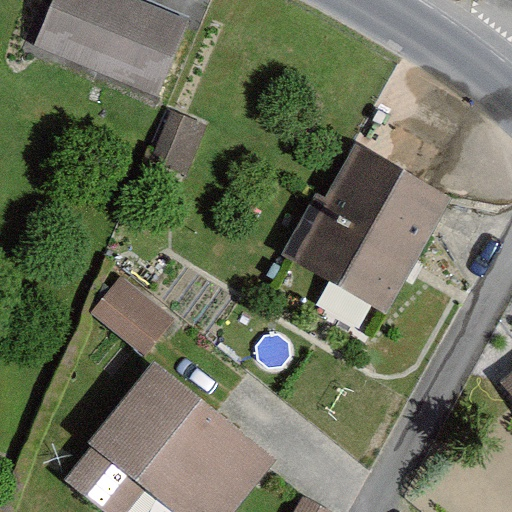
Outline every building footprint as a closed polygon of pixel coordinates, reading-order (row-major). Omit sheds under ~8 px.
[(191,32),(107,0),(38,0),(20,48),(157,105),(191,32)] [(207,120),(177,109),(157,163),(187,171),(207,120)] [(456,211),(363,152),(293,268),(383,327),(456,211)] [(178,310),(123,272),(101,307),(144,348),(178,310)] [(239,511),(279,471),(150,365),(59,477),(94,511),(239,511)] [(511,381),(500,391),(511,405),(511,381)] [(335,511),(309,494),(297,511),(335,511)]
